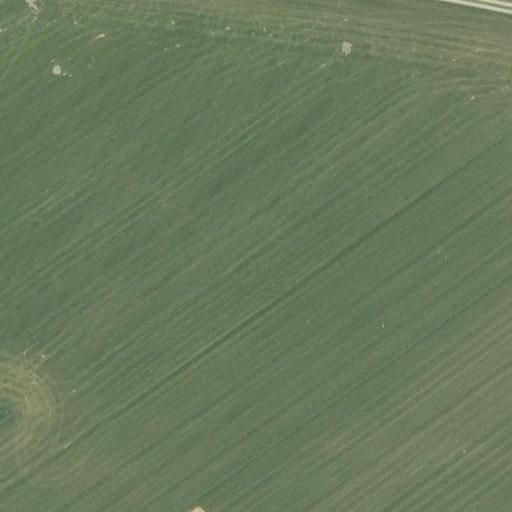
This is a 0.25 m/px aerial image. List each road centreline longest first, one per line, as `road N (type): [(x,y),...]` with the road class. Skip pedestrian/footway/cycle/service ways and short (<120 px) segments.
road 1 (unknown): [(511,23),(446,104),(351,175),(143,302),(0,431)]
road 2 (unknown): [(0,192),(116,136),(192,0)]
road 3 (unknown): [(335,0),(239,188),(196,230)]
